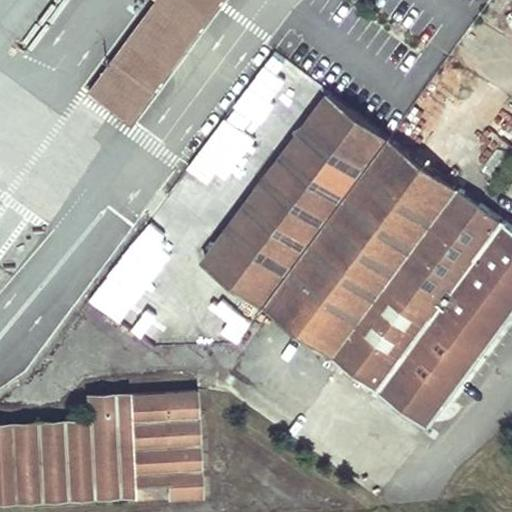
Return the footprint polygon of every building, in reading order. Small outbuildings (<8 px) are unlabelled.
[(156,0),(90,90),(130,119),(218,0),(156,0)] [(267,46),(173,195),(204,215),(280,94),(297,105),(315,77),(267,46)] [(511,310),(511,226),(442,174),(331,91),(205,259),(428,423),(511,310)] [(88,297),(143,337),(170,300),(149,284),(170,255),(137,231),(88,297)] [(223,330),(235,339),(252,319),(219,291),(193,321),(215,339),(223,330)] [(0,425),(0,499),(135,492),(135,484),(135,472),(171,470),(171,483),(172,497),(200,496),(194,390),(89,395),(90,421),(0,425)] [(171,470),(135,472),(135,484),(171,483),(171,470)]
